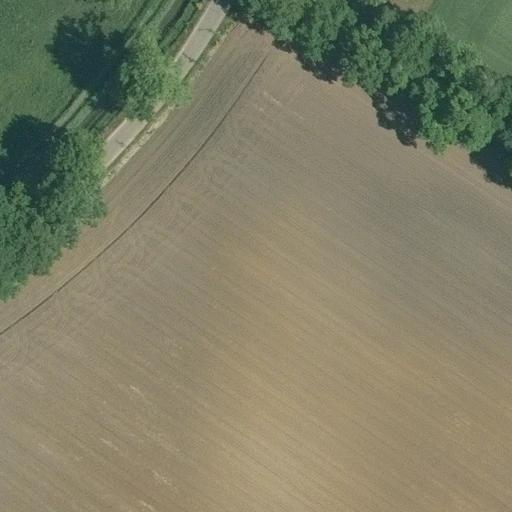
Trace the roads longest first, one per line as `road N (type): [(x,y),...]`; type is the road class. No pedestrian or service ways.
road 1 (unclassified): [(0,250),(85,175),(171,77),(220,0)]
road 2 (unclassified): [(511,135),(308,0)]
